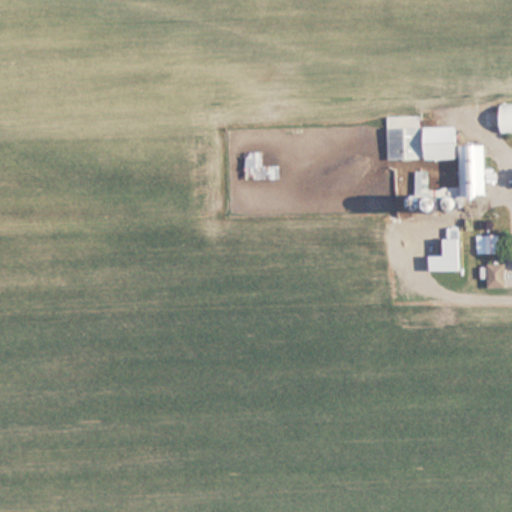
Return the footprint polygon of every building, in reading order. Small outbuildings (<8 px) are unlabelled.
[(502,132),(511,131),(511,103),(502,103),(502,132)] [(389,159),(462,158),(463,195),(487,195),(486,143),(462,143),(462,126),(422,126),(421,116),(389,116),(389,159)] [(281,179),(281,151),(247,151),(247,179),(281,179)] [(478,253),(501,253),(501,234),(478,234),(478,253)] [(465,237),(448,237),(448,254),(433,254),(433,270),(465,270),(465,237)] [(508,288),(508,263),(488,263),(488,288),(508,288)]
